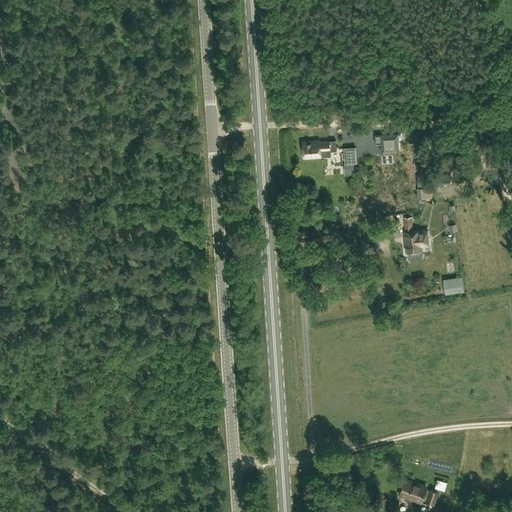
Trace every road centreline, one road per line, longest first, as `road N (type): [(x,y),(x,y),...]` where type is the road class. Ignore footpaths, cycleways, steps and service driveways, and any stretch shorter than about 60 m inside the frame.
road 1 (track): [(398,0),(415,76),(455,124),(259,128)]
road 2 (tertiary): [(234,463),(212,129)]
road 3 (primary): [(282,461),(259,128)]
road 4 (track): [(479,0),(499,117),(455,124),(511,205)]
road 5 (track): [(0,416),(123,511)]
road 6 (tertiary): [(212,129),(203,0)]
road 7 (primary): [(259,128),(251,0)]
